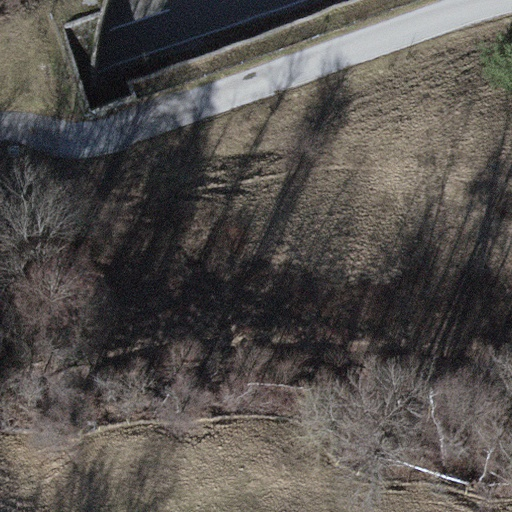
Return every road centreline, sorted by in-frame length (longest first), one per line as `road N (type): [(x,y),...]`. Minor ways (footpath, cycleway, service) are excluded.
road 1 (track): [(0,135),(152,135),(480,12),(511,9)]
road 2 (trunk): [(0,43),(152,0)]
